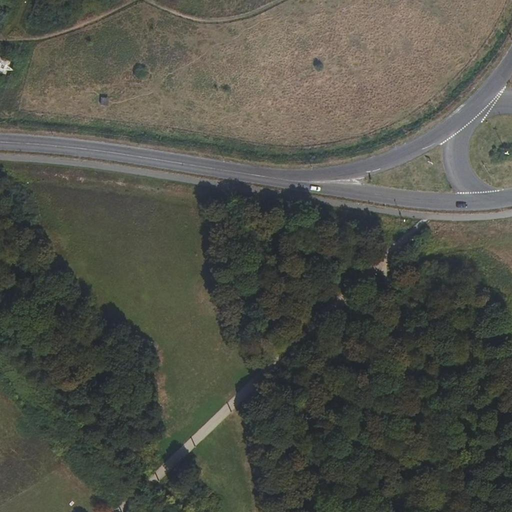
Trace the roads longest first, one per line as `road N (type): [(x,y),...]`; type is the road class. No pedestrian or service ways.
road 1 (tertiary): [(0,142),(260,176)]
road 2 (tertiary): [(260,176),(406,199),(490,201)]
road 3 (tertiary): [(459,121),(395,159),(260,176)]
